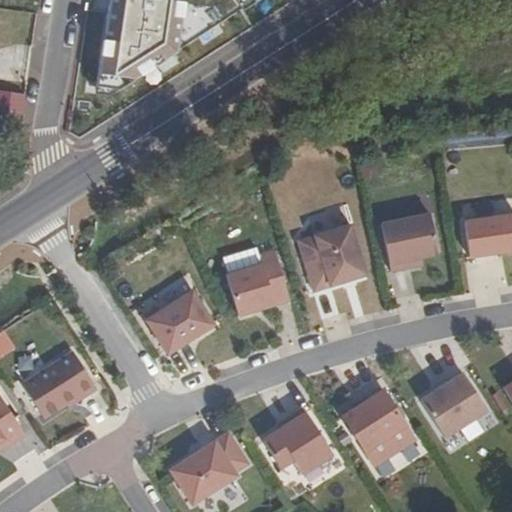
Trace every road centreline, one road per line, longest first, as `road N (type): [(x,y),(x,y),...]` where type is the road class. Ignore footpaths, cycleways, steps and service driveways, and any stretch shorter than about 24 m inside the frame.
road 1 (residential): [(160,416),(376,342),(511,313)]
road 2 (secondary): [(62,184),(354,0)]
road 3 (residential): [(160,416),(31,204)]
road 4 (residential): [(65,0),(44,128),(62,184)]
road 5 (residential): [(5,511),(107,444)]
